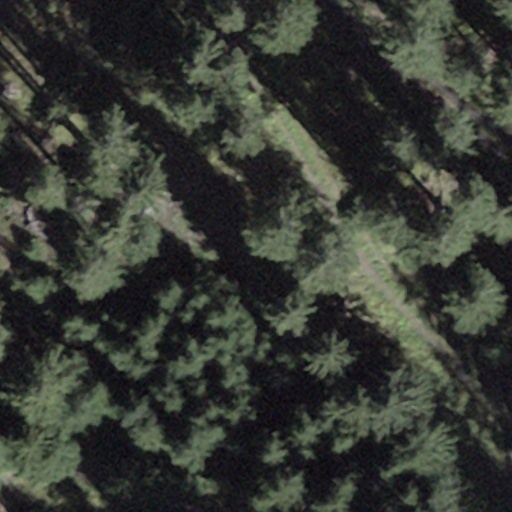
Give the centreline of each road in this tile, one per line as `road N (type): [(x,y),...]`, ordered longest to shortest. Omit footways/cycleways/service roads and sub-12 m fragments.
road 1 (track): [(198,0),(352,240),(421,316),(511,394)]
road 2 (track): [(511,152),(309,0)]
